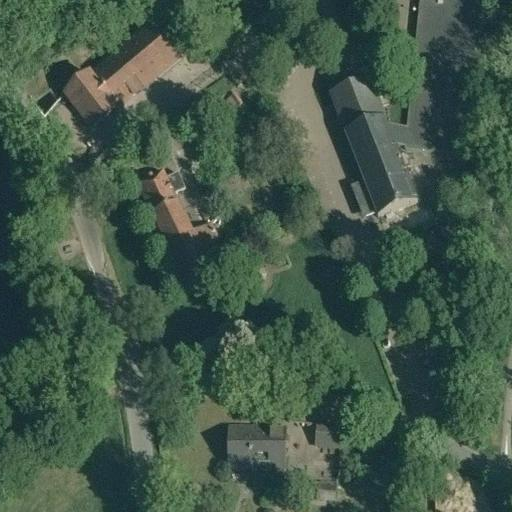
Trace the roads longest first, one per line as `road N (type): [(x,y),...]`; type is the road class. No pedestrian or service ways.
road 1 (residential): [(511,480),(382,417),(305,391),(205,371),(129,371)]
road 2 (unclassified): [(129,371),(73,184),(40,126),(0,79)]
road 3 (unclassified): [(148,511),(129,371)]
